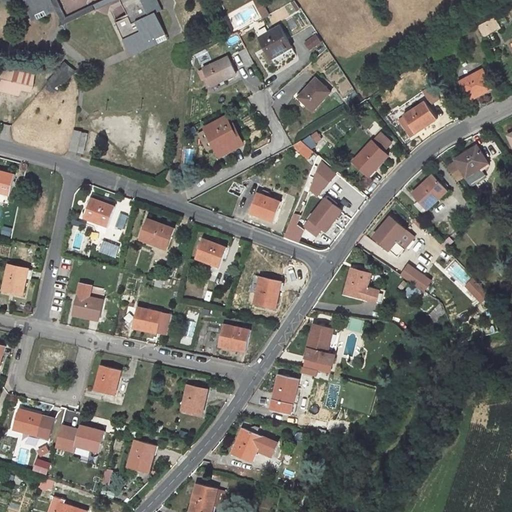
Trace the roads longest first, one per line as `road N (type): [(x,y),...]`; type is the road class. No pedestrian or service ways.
road 1 (residential): [(72,166),(332,264)]
road 2 (residential): [(332,264),(388,191),(451,135),(511,106)]
road 3 (residential): [(87,340),(73,399),(14,383),(28,326)]
road 4 (residential): [(141,511),(255,377)]
road 5 (residential): [(87,340),(255,377)]
road 6 (residential): [(72,166),(41,329)]
road 7 (residential): [(255,377),(332,264)]
